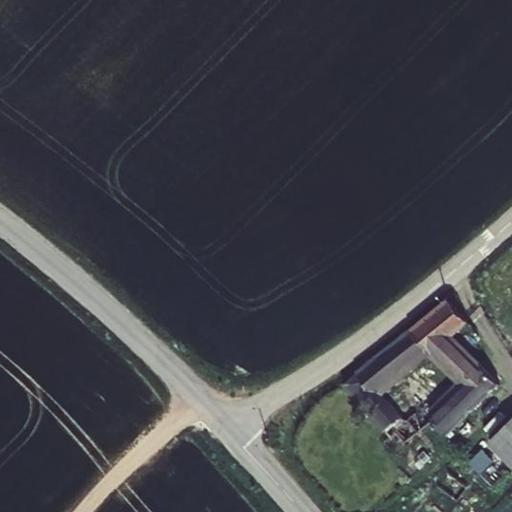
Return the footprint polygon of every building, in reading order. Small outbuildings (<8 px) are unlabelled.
[(395,346),(412,364),(426,352),(464,384),(434,414),(435,423),(449,436),(499,386),(452,338),(467,323),(449,302),(409,334),(395,346)] [(395,346),(381,357),(399,375),(412,364),(395,346)] [(381,357),(344,388),(391,437),(386,444),(399,453),(413,438),(425,429),(410,414),(400,422),(381,401),(375,395),(391,381),(399,375),(381,357)] [(375,395),(381,401),(396,388),(391,381),(375,395)] [(421,412),(410,414),(425,429),(435,423),(434,414),(430,412),(421,412)] [(511,422),(492,444),(498,450),(511,463),(511,422)] [(469,445),(439,486),(459,501),(489,460),(469,445)] [(411,464),(393,483),(402,494),(422,474),(411,464)]
